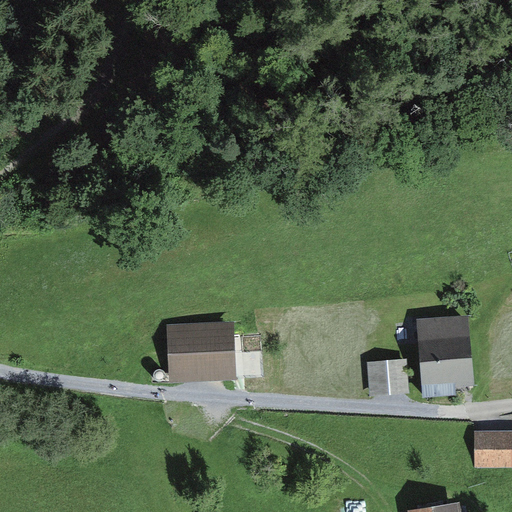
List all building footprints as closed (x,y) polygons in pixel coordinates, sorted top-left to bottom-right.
[(468,316),(417,320),(423,398),(455,396),(455,388),(474,387),(468,316)] [(234,323),(167,327),(170,384),(237,380),(234,323)] [(407,359),(367,362),(370,398),(410,395),(407,359)] [(511,431),(474,432),(475,469),(511,468),(511,431)] [(461,511),(461,503),(407,511),(461,511)]
